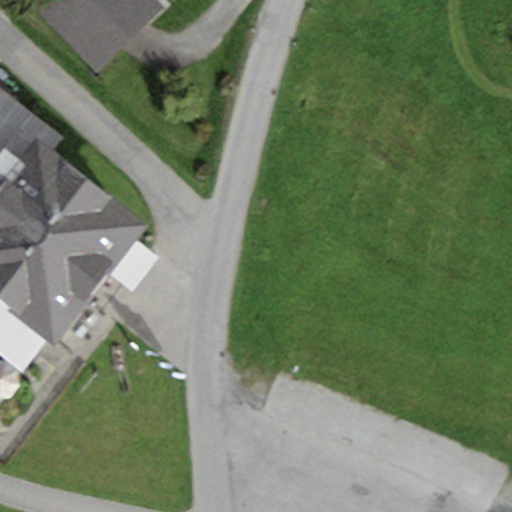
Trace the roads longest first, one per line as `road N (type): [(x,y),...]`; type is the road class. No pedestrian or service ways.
road 1 (residential): [(0,38),(221,241)]
road 2 (residential): [(215,511),(211,302),(221,241)]
road 3 (residential): [(221,241),(288,0)]
road 4 (unknown): [(210,409),(357,511)]
